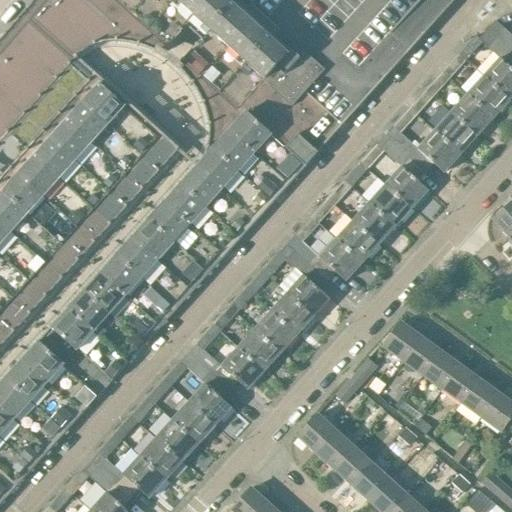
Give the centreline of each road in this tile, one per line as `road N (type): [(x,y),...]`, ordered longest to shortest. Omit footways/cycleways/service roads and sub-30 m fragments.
road 1 (residential): [(481,0),(21,511)]
road 2 (residential): [(250,445),(463,220)]
